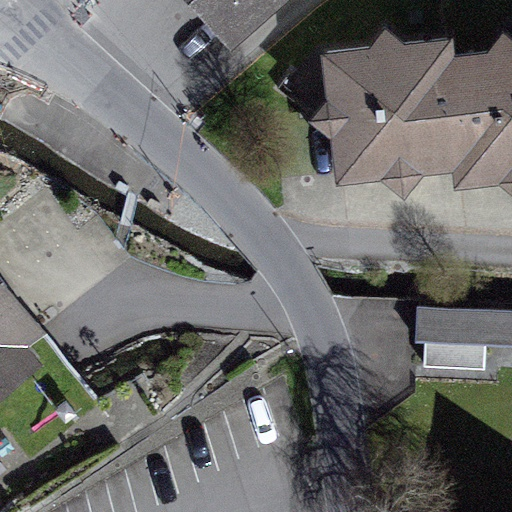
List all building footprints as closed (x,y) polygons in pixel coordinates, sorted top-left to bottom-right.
[(182,0),(232,56),(294,0),(182,0)] [(370,51),(322,56),(327,105),(309,125),(331,142),(336,190),(381,185),(404,203),(424,179),(453,176),(455,193),(499,188),(511,198),(511,42),(504,36),(487,56),(454,60),(452,42),(404,47),(385,31),(370,51)] [(47,338),(0,277),(0,401),(43,369),(31,351),(47,338)] [(511,312),(417,309),(416,344),(425,345),(424,369),(485,372),(487,348),(511,349),(511,312)] [(511,375),(511,353),(503,353),(504,376),(511,375)]
